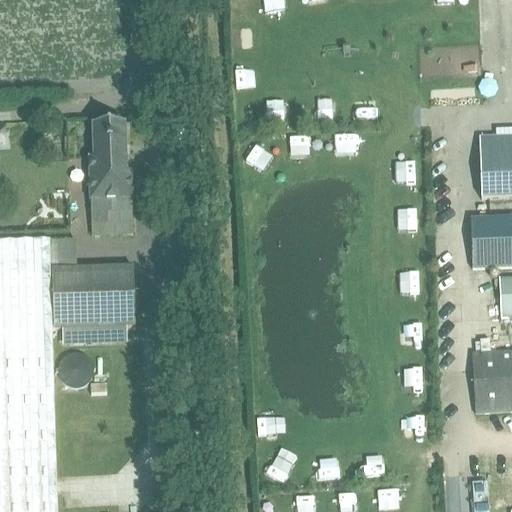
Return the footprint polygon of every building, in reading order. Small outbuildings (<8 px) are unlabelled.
[(262,0),(265,12),(283,9),(281,0),(262,0)] [(241,48),(240,30),(230,30),(232,48),(241,48)] [(476,86),(482,99),(495,94),(489,80),(476,86)] [(374,121),(374,101),(352,102),(352,121),(374,121)] [(313,102),(313,122),(332,122),(332,102),(313,102)] [(258,122),(281,122),(281,112),(258,113),(258,122)] [(90,160),(91,193),(93,237),(133,235),(130,176),(116,176),(115,160),(130,160),(130,146),(129,126),(104,127),(92,127),(93,160),(90,160)] [(354,136),(334,137),(334,157),(355,156),(354,136)] [(309,159),(309,139),(287,139),(288,160),(309,159)] [(511,139),(479,141),(481,202),(511,201),(511,139)] [(252,148),(243,164),(261,174),(270,158),(252,148)] [(413,187),(413,164),(395,164),(395,187),(413,187)] [(395,212),(395,234),(415,234),(415,212),(395,212)] [(511,221),(467,223),(469,275),(511,273),(511,221)] [(75,243),(49,244),(50,273),(76,272),(75,243)] [(51,333),(50,273),(49,244),(0,245),(0,336),(51,335),(51,333)] [(132,270),(76,272),(50,273),(51,333),(134,330),(132,270)] [(398,277),(398,298),(417,298),(417,277),(398,277)] [(476,416),(511,413),(511,277),(499,278),(501,318),(511,317),(511,353),(472,356),(476,416)] [(419,325),(398,324),(398,346),(418,347),(419,325)] [(0,511),(56,511),(51,335),(0,336),(0,511)] [(91,364),(88,361),(86,359),(83,357),(80,356),(77,356),(73,356),(70,356),(67,358),(64,359),(62,362),(60,364),(59,367),(58,370),(57,374),(58,377),(59,381),(61,384),(63,386),(66,389),(69,390),(72,391),(76,392),(79,391),(82,390),(86,389),(88,386),(91,384),(92,381),(93,377),(94,374),(93,370),(92,367),(91,364)] [(411,393),(419,393),(419,372),(411,372),(411,393)] [(402,418),(402,437),(422,437),(422,418),(402,418)] [(254,421),(256,442),(279,440),(277,419),(254,421)] [(366,459),(366,478),(381,478),(381,458),(366,459)] [(264,476),(285,482),(288,471),(267,465),(264,476)] [(469,476),(469,504),(485,504),(485,476),(469,476)] [(378,491),(377,511),(397,511),(398,492),(378,491)]
